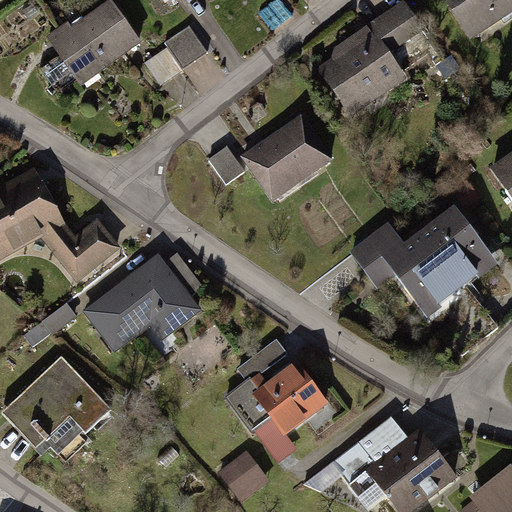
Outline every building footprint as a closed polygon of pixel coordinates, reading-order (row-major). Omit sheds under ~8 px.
[(150,44),(115,0),(57,45),(91,89),(150,44)] [(343,57),(324,71),(357,119),(416,78),(398,53),(431,30),(410,0),(338,50),(343,57)] [(511,0),(450,0),(481,44),(511,23),(511,0)] [(192,28),(148,61),(166,85),(210,52),(192,28)] [(308,116),(249,157),(281,203),(340,163),(308,116)] [(232,148),(212,162),(229,188),(250,174),(232,148)] [(511,158),(498,168),(511,187),(511,158)] [(4,196),(0,198),(0,261),(1,264),(50,236),(77,282),(127,253),(108,220),(80,237),(41,170),(2,193),(4,196)] [(395,224),(355,256),(383,292),(403,276),(438,320),(510,263),(462,202),(410,243),(395,224)] [(207,312),(164,254),(86,311),(119,355),(158,326),(169,340),(207,312)] [(67,361),(13,417),(65,467),(119,410),(67,361)] [(306,364),(261,396),(293,439),(337,407),(306,364)] [(432,433),(379,474),(407,511),(425,511),(468,480),(432,433)] [(276,478),(251,450),(222,476),(248,504),(276,478)] [(511,511),(511,473),(464,511),(511,511)]
